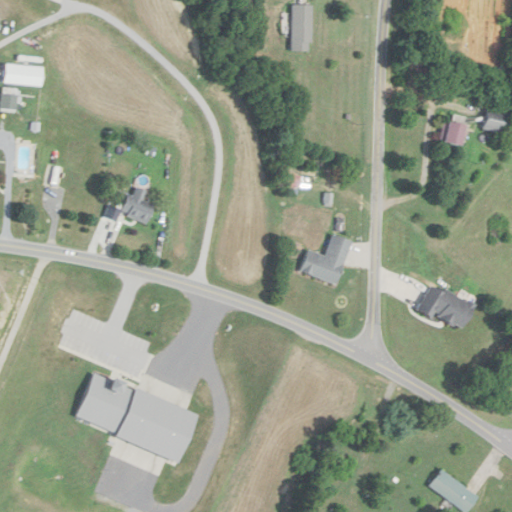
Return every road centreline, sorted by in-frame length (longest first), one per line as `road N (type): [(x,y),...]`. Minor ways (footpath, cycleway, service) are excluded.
road 1 (tertiary): [(511,444),(367,357),(246,302),(94,259),(0,243)]
road 2 (residential): [(367,357),(389,0)]
